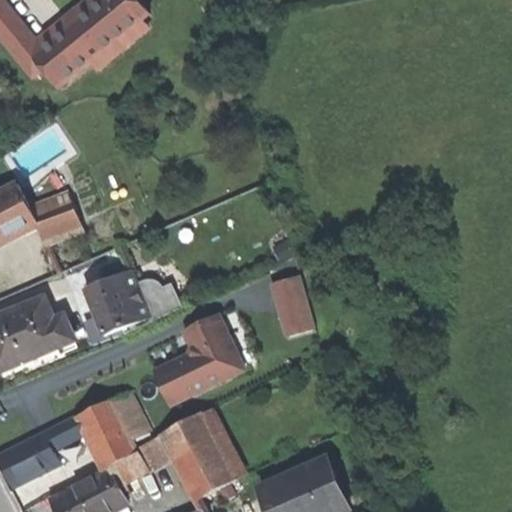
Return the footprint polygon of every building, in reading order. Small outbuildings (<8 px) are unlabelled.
[(0,0),(0,38),(35,81),(46,71),(60,89),(91,63),(144,20),(151,14),(139,0),(86,0),(39,39),(6,0),(0,0)] [(153,30),(144,20),(91,63),(99,73),(153,30)] [(0,193),(0,237),(37,219),(38,218),(20,183),(0,193)] [(76,204),(38,218),(37,219),(48,245),(87,230),(76,204)] [(284,261),(295,255),(289,242),(278,247),(284,261)] [(125,274),(90,289),(96,304),(109,335),(126,328),(129,333),(182,309),(173,287),(164,290),(162,285),(149,279),(141,283),(137,274),(127,278),(125,274)] [(304,277),(276,285),(290,338),(318,330),(304,277)] [(65,353),(80,347),(69,321),(59,325),(47,298),(0,318),(0,368),(1,372),(62,346),(65,353)] [(229,358),(239,354),(222,317),(189,333),(196,347),(194,353),(193,356),(159,372),(175,406),(230,379),(225,368),(229,358)] [(248,371),(239,354),(229,358),(225,368),(230,379),(248,371)] [(131,391),(80,417),(89,434),(93,441),(94,440),(110,470),(112,469),(141,454),(138,449),(134,441),(152,431),(131,391)] [(138,449),(141,454),(151,473),(152,474),(180,459),(201,500),(240,480),(206,414),(138,449)] [(89,434),(80,417),(2,457),(13,479),(17,488),(63,464),(56,451),(89,434)] [(112,469),(122,488),(151,473),(141,454),(112,469)] [(349,511),(352,511),(353,511),(331,459),(263,488),(273,511),(349,511)] [(122,488),(112,469),(110,470),(53,499),(59,511),(113,511),(130,503),(122,488)]
